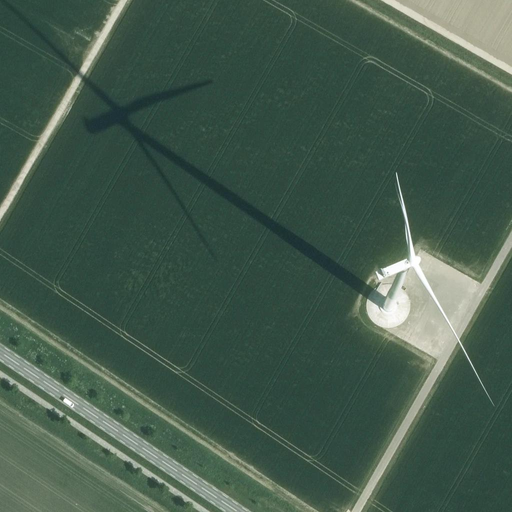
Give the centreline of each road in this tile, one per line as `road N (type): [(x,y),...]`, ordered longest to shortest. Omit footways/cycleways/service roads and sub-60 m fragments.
road 1 (primary): [(236,511),(0,353)]
road 2 (track): [(123,0),(0,213)]
